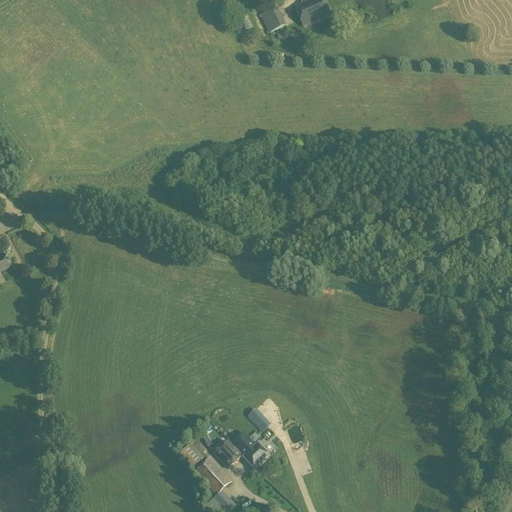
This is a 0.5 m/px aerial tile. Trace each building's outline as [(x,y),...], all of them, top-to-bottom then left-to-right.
[(305,28),(332,16),(324,0),(314,0),(296,8),(305,28)] [(269,34),(287,26),(279,8),(261,16),(269,34)] [(0,283),(4,282),(0,273),(0,268),(10,263),(6,254),(0,256),(0,283)] [(264,419),(256,426),(262,433),(271,426),(264,419)] [(244,433),(232,445),(243,456),(242,457),(255,472),(271,457),(259,445),(257,447),(244,433)] [(229,469),(242,457),(243,456),(232,445),(229,441),(215,454),(229,469)] [(193,471),(204,459),(191,445),(179,457),(193,471)] [(217,497),(231,483),(210,460),(195,473),(217,497)]
